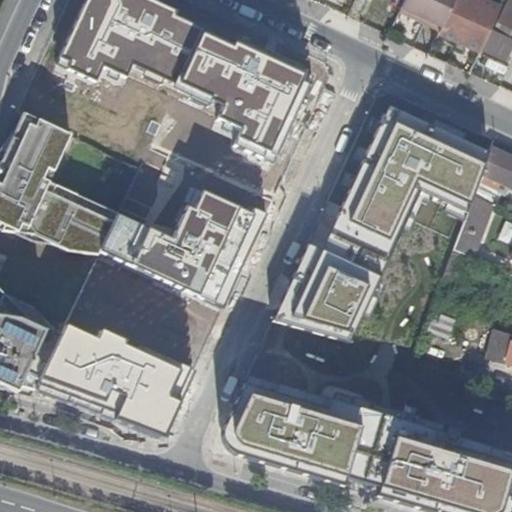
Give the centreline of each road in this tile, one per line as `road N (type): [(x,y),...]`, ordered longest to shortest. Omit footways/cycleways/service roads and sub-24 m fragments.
road 1 (residential): [(173,473),(364,51)]
road 2 (residential): [(173,473),(0,427)]
road 3 (residential): [(364,51),(511,119)]
road 4 (residential): [(310,511),(173,473)]
road 5 (residential): [(250,0),(364,51)]
